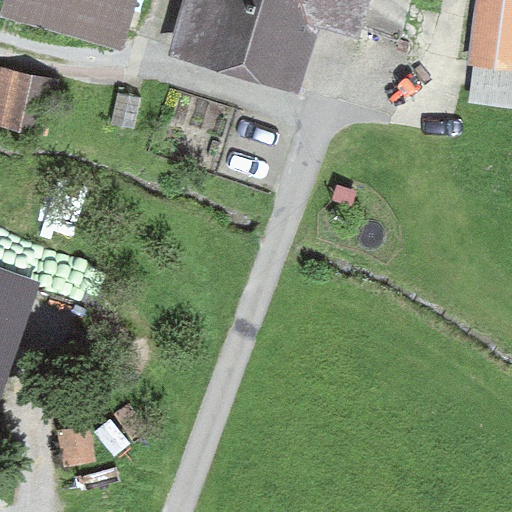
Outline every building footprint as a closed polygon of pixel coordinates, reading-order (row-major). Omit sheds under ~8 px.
[(128,48),(144,0),(11,0),(8,9),(128,48)] [(191,0),(180,42),(304,78),(319,25),(366,39),(377,0),(191,0)] [(511,0),(480,0),(472,57),(511,62),(511,0)] [(0,70),(0,115),(34,124),(44,81),(0,70)] [(0,390),(37,289),(0,275),(0,390)]
